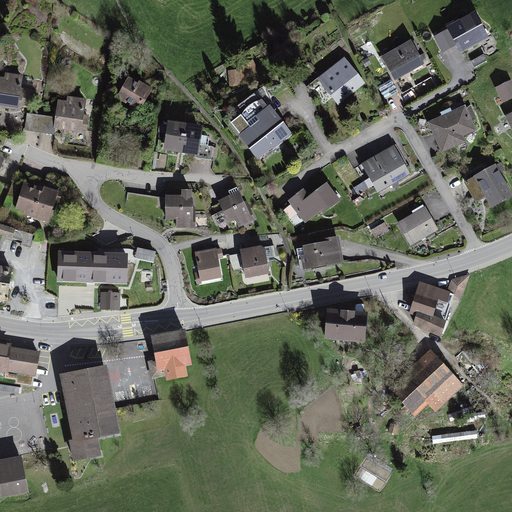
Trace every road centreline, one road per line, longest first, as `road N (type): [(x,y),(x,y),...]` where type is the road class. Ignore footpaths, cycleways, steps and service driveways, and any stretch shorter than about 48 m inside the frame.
road 1 (tertiary): [(0,324),(58,331),(127,326),(482,255)]
road 2 (residential): [(399,116),(482,255)]
road 3 (residential): [(399,116),(291,184)]
